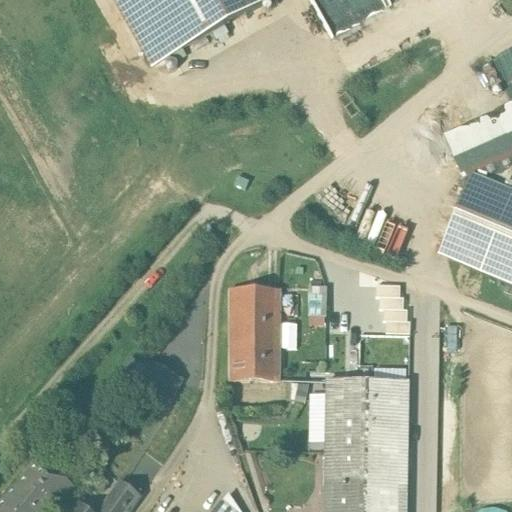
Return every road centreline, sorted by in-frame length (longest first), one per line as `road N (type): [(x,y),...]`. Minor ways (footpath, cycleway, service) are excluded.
road 1 (unclassified): [(511,28),(262,228)]
road 2 (unclassified): [(262,228),(228,254),(215,279),(208,400),(193,446),(152,509)]
road 3 (unclassified): [(262,228),(511,318)]
